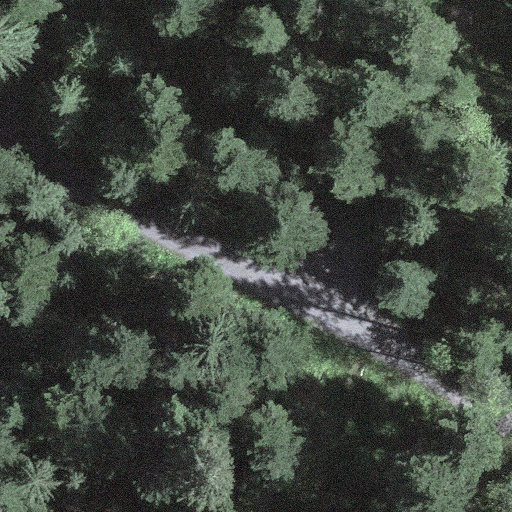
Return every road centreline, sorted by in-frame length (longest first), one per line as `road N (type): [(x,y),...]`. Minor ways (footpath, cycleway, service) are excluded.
road 1 (track): [(511,417),(382,335),(0,123)]
road 2 (track): [(475,511),(416,427),(382,335)]
